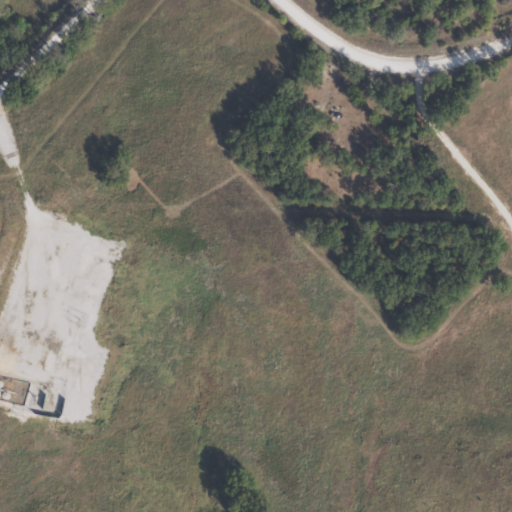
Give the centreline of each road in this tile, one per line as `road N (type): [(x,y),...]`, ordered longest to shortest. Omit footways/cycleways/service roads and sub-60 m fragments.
road 1 (residential): [(88,0),(286,10)]
road 2 (residential): [(327,40),(365,61),(399,66),(473,55),(511,38)]
